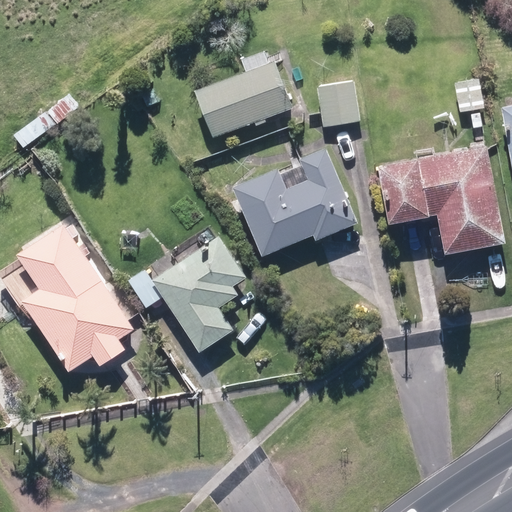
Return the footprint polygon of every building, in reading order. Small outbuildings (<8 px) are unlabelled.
[(279,53),(202,80),(217,123),(295,96),(279,53)] [(357,74),(322,77),(326,114),(360,111),(357,74)] [(465,113),(469,130),(484,127),(480,109),(483,108),(478,85),(452,91),(457,114),(465,113)] [(77,107),(68,95),(12,138),(22,150),(77,107)] [(506,233),(491,133),(387,148),(396,208),(445,201),(451,241),(506,233)] [(265,244),(359,210),(336,147),(314,155),(321,172),(290,183),(284,166),(243,181),(265,244)] [(138,318),(69,210),(24,238),(47,274),(29,285),(75,358),(96,344),(103,354),(132,336),(125,326),(138,318)] [(252,272),(224,229),(158,271),(151,260),(133,271),(148,294),(166,283),(205,342),(236,322),(232,296),(252,272)] [(511,279),(506,251),(484,256),(491,292),(511,288),(511,279)]
